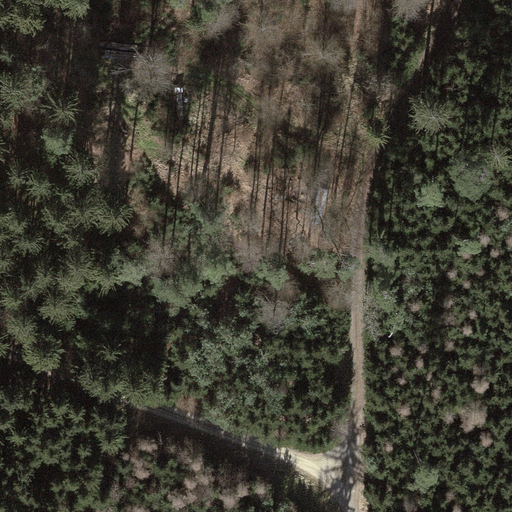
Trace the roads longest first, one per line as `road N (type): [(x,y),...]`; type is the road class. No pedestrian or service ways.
road 1 (track): [(459,0),(392,116),(360,191),(350,511)]
road 2 (track): [(348,481),(0,347)]
